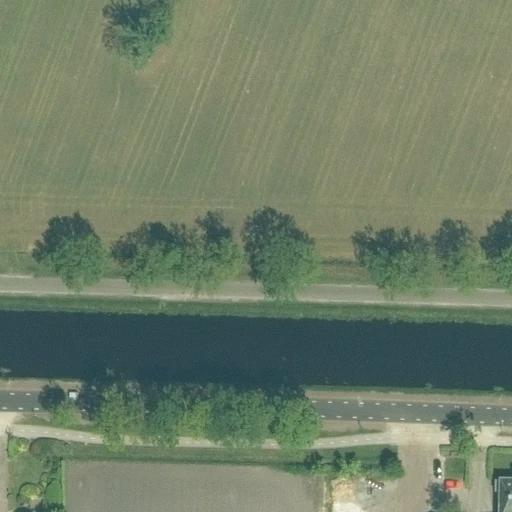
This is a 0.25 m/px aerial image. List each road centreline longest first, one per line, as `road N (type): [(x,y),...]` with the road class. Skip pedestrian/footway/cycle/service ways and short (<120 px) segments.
road 1 (tertiary): [(511,419),(0,403)]
road 2 (unclassified): [(511,297),(0,284)]
